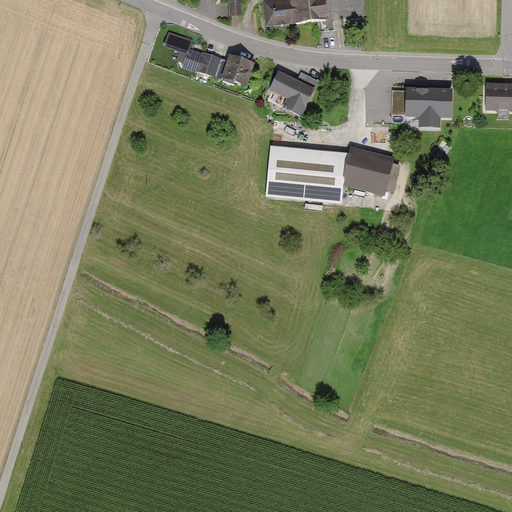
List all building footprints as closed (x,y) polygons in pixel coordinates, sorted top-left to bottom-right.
[(285,0),(286,2),(265,4),(268,27),(326,20),(323,0),(285,0)] [(230,64),(190,51),(184,68),(249,90),(257,65),(232,57),(230,64)] [(297,84),(280,75),(272,91),(290,100),(285,109),(301,117),(318,83),(302,75),(297,84)] [(511,89),(487,89),(487,110),(511,110),(511,89)] [(454,91),(407,91),(407,119),(421,119),(421,130),(442,130),(442,120),(454,120),(454,91)] [(344,186),(387,196),(397,161),(352,149),(351,156),(271,149),(266,200),(342,207),(344,186)]
